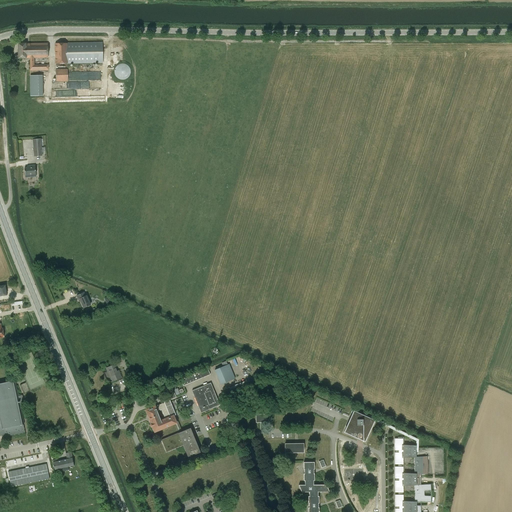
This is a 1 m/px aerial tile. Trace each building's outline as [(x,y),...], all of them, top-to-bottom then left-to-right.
[(102,43),(68,43),(55,44),(55,64),(103,63),(102,43)] [(47,58),(47,44),(18,44),(19,58),(30,58),(30,71),(48,70),(48,65),(34,65),(34,58),(47,58)] [(67,81),(67,69),(55,69),(56,82),(67,81)] [(45,95),(45,75),(31,75),(32,96),(45,95)] [(32,139),(33,152),(34,156),(42,156),(40,139),(32,139)] [(24,168),(25,178),(35,177),(35,166),(27,166),(27,168),(24,168)] [(80,301),(83,308),(90,305),(86,296),(85,296),(83,293),(76,296),(79,302),(80,301)] [(220,384),(235,379),(229,364),(214,370),(220,384)] [(121,378),(119,373),(118,371),(117,371),(114,365),(106,368),(107,371),(108,371),(112,381),(121,378)] [(183,386),(195,381),(210,375),(208,368),(180,380),(183,386)] [(0,434),(1,434),(1,436),(3,435),(3,437),(25,433),(23,424),(24,424),(21,408),(25,407),(22,395),(18,396),(15,380),(0,383),(0,434)] [(215,394),(210,383),(192,391),(196,402),(215,394)] [(215,394),(196,402),(201,413),(219,405),(215,394)] [(175,415),(169,400),(163,402),(164,403),(145,410),(145,411),(145,412),(146,414),(150,423),(149,425),(150,427),(152,427),(154,432),(176,423),(180,432),(161,439),(166,452),(183,445),(188,457),(200,452),(190,428),(182,431),(175,415)] [(353,411),(344,432),(362,432),(362,440),(365,441),(374,421),(362,415),(353,411)] [(269,414),(256,415),(256,422),(269,422),(269,416),(271,416),(271,413),(269,413),(269,414)] [(363,414),(362,415),(374,421),(416,441),(416,445),(416,448),(416,450),(416,451),(416,452),(416,453),(418,453),(418,440),(375,418),(363,413),(363,414)] [(395,445),(394,445),(394,450),(395,450),(395,451),(416,451),(416,450),(416,448),(416,445),(403,445),(403,437),(397,437),(397,439),(395,439),(395,445)] [(290,452),(303,452),(303,444),(285,444),(285,449),(284,449),(284,450),(285,450),(285,452),(285,453),(290,454),(290,452)] [(394,453),(394,458),(395,458),(395,464),(398,464),(398,465),(401,465),(401,464),(403,463),(403,458),(414,457),(414,465),(428,465),(427,456),(416,457),(416,453),(416,452),(416,451),(395,451),(395,453),(394,453)] [(72,458),(71,458),(70,455),(71,455),(71,452),(66,453),(66,456),(67,456),(68,459),(57,461),(56,460),(57,460),(52,460),(52,461),(53,461),(53,462),(54,467),(57,466),(58,469),(69,466),(69,467),(74,466),(72,458)] [(304,471),(313,471),(313,469),(314,469),(314,462),(303,462),(303,469),(304,469),(304,471)] [(46,464),(8,472),(11,486),(49,479),(46,464)] [(395,473),(394,473),(394,478),(395,478),(395,480),(420,479),(420,474),(427,474),(428,465),(414,465),(414,474),(403,473),(403,467),(402,467),(401,465),(398,465),(398,467),(395,467),(395,473)] [(304,481),(304,483),(313,483),(313,481),(314,480),(314,473),(313,471),(304,471),(304,474),(303,474),(303,481),(304,481)] [(395,481),(394,481),(394,486),(396,486),(396,492),(398,492),(398,494),(402,494),(402,486),(414,485),(414,493),(424,493),(424,492),(424,491),(425,491),(431,490),(430,484),(420,485),(420,479),(395,480),(395,481)] [(313,485),(313,483),(304,483),(304,485),(298,485),(300,489),(301,491),(305,490),(305,492),(309,492),(309,494),(317,494),(317,492),(329,492),(327,488),(326,486),(323,486),(323,485),(313,485)] [(396,501),(395,501),(395,506),(395,508),(416,507),(416,506),(416,502),(431,502),(431,496),(425,496),(424,496),(424,495),(424,493),(414,493),(414,502),(402,501),(402,494),(398,494),(398,495),(396,495),(396,501)] [(217,494),(212,496),(217,508),(220,507),(222,506),(217,494)] [(309,503),(309,505),(318,505),(318,503),(319,503),(318,496),(317,494),(309,494),(309,496),(308,496),(308,503),(309,503)]
